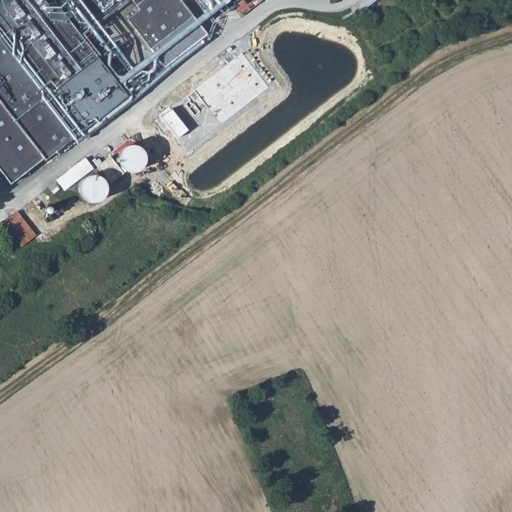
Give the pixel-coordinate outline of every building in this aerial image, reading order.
[(0,0),(0,169),(8,180),(224,0),(0,0)] [(151,109),(125,127),(136,142),(162,124),(151,109)] [(152,164),(141,142),(120,152),(130,174),(152,164)] [(57,180),(65,191),(80,179),(73,169),(57,180)] [(83,180),(90,202),(112,195),(104,173),(83,180)]
